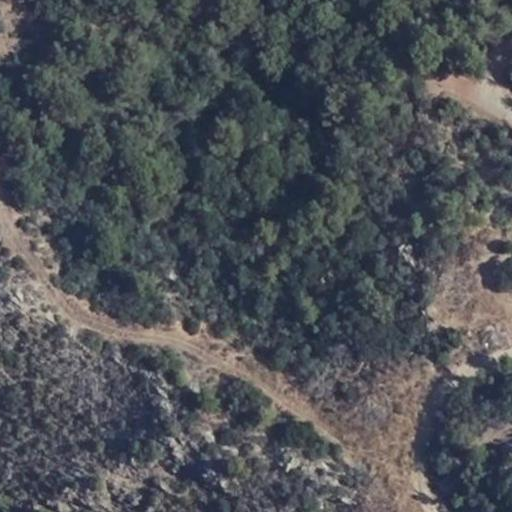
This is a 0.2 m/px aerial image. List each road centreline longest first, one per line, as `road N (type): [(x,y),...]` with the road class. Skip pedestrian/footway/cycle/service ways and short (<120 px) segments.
road 1 (track): [(35,0),(57,66),(54,100),(11,143),(2,180),(31,245),(88,312),(235,357),(359,437),(430,460)]
road 2 (track): [(511,353),(453,379),(430,460),(450,511)]
